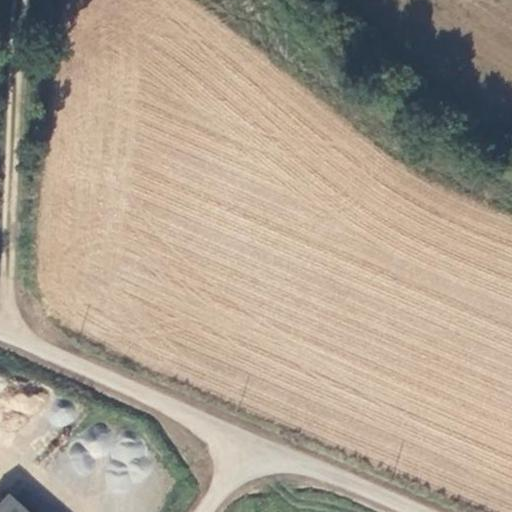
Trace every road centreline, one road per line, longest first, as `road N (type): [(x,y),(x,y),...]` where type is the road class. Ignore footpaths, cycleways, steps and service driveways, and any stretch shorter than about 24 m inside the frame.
road 1 (track): [(0,311),(20,0)]
road 2 (unclassified): [(0,327),(252,447)]
road 3 (unclassified): [(252,447),(411,511)]
